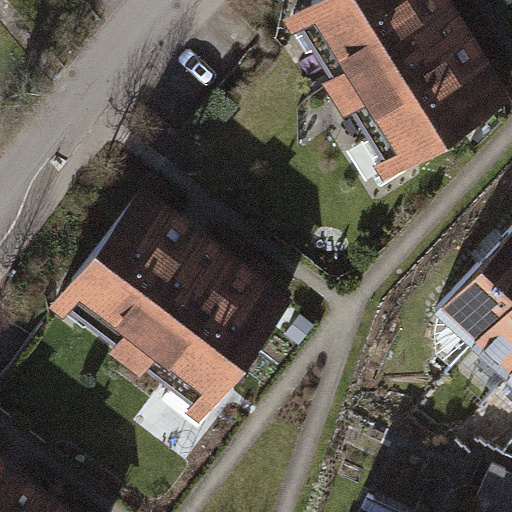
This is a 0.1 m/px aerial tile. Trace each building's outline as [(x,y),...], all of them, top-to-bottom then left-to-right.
[(511,102),(511,78),(464,0),(313,0),(299,9),(398,171),(511,102)] [(303,296),(152,182),(64,299),(215,413),(303,296)] [(511,224),(435,307),(511,378),(511,224)] [(89,511),(0,446),(0,511),(89,511)] [(511,511),(511,473),(495,465),(473,511),(511,511)]
